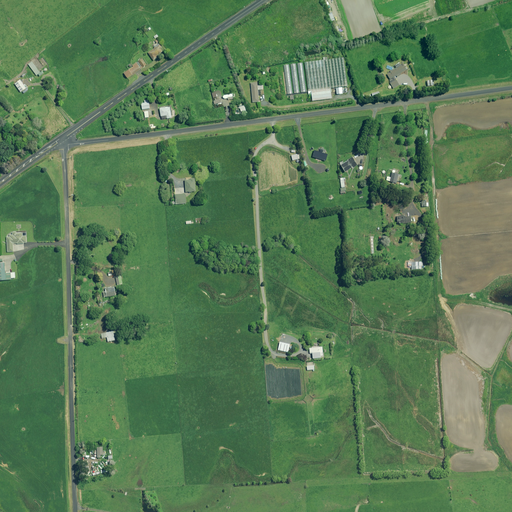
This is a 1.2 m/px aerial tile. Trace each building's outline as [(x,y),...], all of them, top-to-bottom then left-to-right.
[(162,48),(160,45),(156,47),(148,53),(153,61),(158,58),(156,56),(163,51),(161,48),(162,48)] [(347,86),(347,84),(343,57),(341,57),(339,57),(304,62),(308,91),(311,90),(311,94),(312,100),(331,98),(331,94),(330,88),(347,86)] [(39,61),(36,58),(31,61),(32,62),(29,64),(36,75),(40,73),(34,64),(39,61)] [(146,65),(142,59),(138,61),(143,68),(146,65)] [(141,69),(136,63),(132,65),(133,67),(124,73),(127,78),(141,69)] [(406,69),(405,66),(404,65),(402,67),(400,64),(398,66),(397,65),(395,66),(395,67),(390,71),(388,73),(387,74),(390,79),(393,77),(395,76),(396,77),(399,76),(401,74),(400,73),(406,69)] [(399,84),(397,81),(396,79),(394,80),(392,81),(390,82),(393,88),(397,86),(399,84)] [(26,88),(20,80),(15,84),(21,92),(26,88)] [(258,90),(263,90),(263,85),(257,85),(257,83),(250,83),(252,102),(259,102),(258,90)] [(150,108),(149,100),(143,101),(143,103),(141,103),(142,109),(150,108)] [(247,113),(245,106),(238,107),(239,109),(240,108),(241,111),(242,111),(243,114),(247,113)] [(171,111),(170,107),(160,108),(161,116),(164,116),(165,119),(172,118),(171,115),(175,114),(175,111),(171,111)] [(327,154),(314,150),(312,157),(325,161),(327,154)] [(357,166),(353,157),(348,160),(348,161),(344,163),(343,161),(340,163),(345,172),(357,166)] [(402,175),(392,173),(391,178),(387,177),(386,180),(396,183),(397,181),(400,182),(402,175)] [(185,180),(186,192),(189,192),(189,193),(192,193),(192,192),(195,191),(195,178),(190,179),(190,180),(185,180)] [(186,204),(185,193),(176,194),(175,194),(176,205),(186,204)] [(412,222),(411,219),(406,220),(406,216),(397,217),(398,224),(403,223),(403,224),(412,222)] [(16,232),(13,232),(13,235),(10,235),(10,237),(7,237),(7,252),(13,252),(13,244),(26,243),(26,236),(23,236),(23,233),(16,233),(16,232)] [(409,261),(409,266),(412,266),(412,271),(422,271),(422,262),(409,261)] [(6,273),(5,263),(0,263),(0,280),(11,280),(11,278),(16,278),(15,273),(6,273)] [(114,288),(112,288),(106,289),(106,292),(103,293),(104,297),(116,295),(114,288)] [(115,340),(113,331),(101,334),(102,338),(107,337),(108,342),(115,340)] [(319,347),(309,347),(310,354),(312,353),(313,359),(321,358),(321,356),(323,356),(322,347),(319,347)] [(103,451),(103,448),(97,448),(97,458),(101,458),(101,455),(106,455),(106,451),(103,451)]
